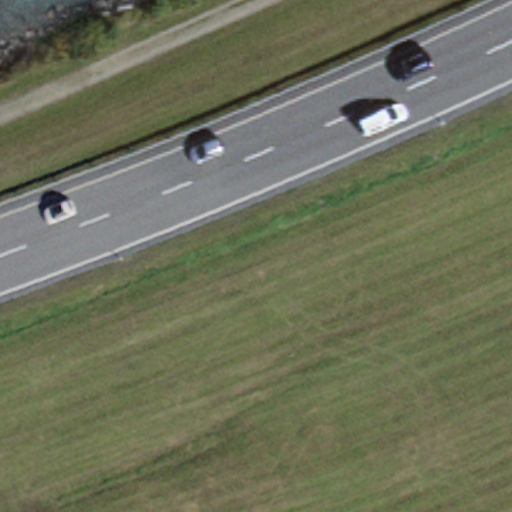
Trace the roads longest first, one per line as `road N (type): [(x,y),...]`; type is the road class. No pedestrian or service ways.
road 1 (primary): [(511,39),(223,168),(0,254)]
road 2 (track): [(0,116),(261,0)]
